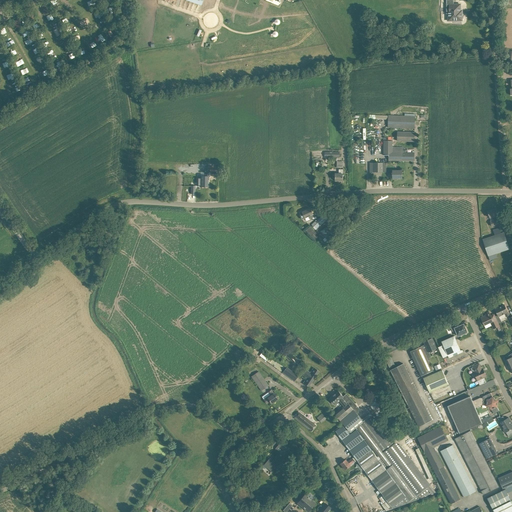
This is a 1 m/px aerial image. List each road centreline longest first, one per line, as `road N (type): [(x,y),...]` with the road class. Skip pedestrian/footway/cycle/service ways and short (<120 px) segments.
road 1 (unclassified): [(0,207),(36,254),(121,203),(220,206),(370,191),(511,191)]
road 2 (unclassified): [(0,493),(178,406),(201,407),(250,436),(286,413)]
road 3 (track): [(511,214),(494,40),(500,0)]
road 4 (unclassified): [(286,413),(366,350),(463,305)]
road 5 (unclassified): [(353,511),(334,464),(286,413)]
